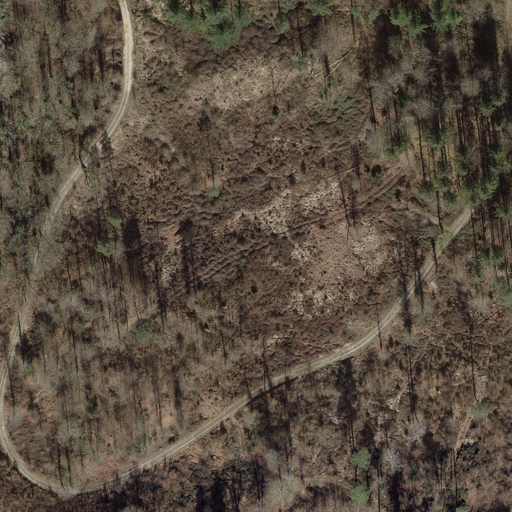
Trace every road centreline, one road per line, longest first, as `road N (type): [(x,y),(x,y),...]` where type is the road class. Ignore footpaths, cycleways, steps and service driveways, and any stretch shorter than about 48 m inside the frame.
road 1 (track): [(123,0),(124,110),(68,182),(44,240),(3,417),(12,451),(59,487),(100,485),(145,465),(296,370),(369,339),(488,185),(503,128),(511,27)]
road 2 (track): [(373,511),(349,488),(321,480),(294,481),(255,511)]
